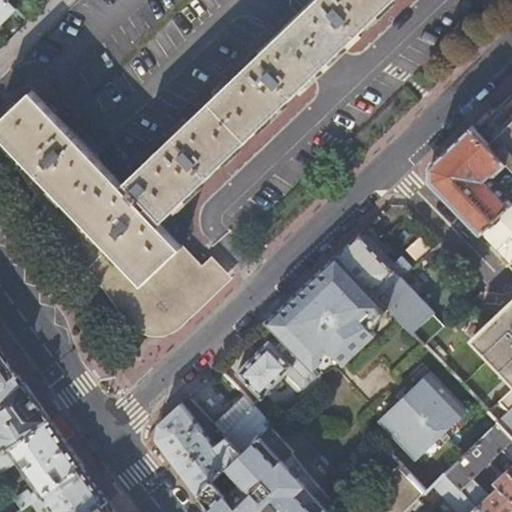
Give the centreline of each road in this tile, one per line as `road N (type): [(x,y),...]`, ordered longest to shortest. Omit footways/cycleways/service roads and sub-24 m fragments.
road 1 (residential): [(381,165),(103,432)]
road 2 (residential): [(511,43),(381,165)]
road 3 (secondary): [(103,432),(0,290)]
road 4 (residential): [(497,285),(381,165)]
